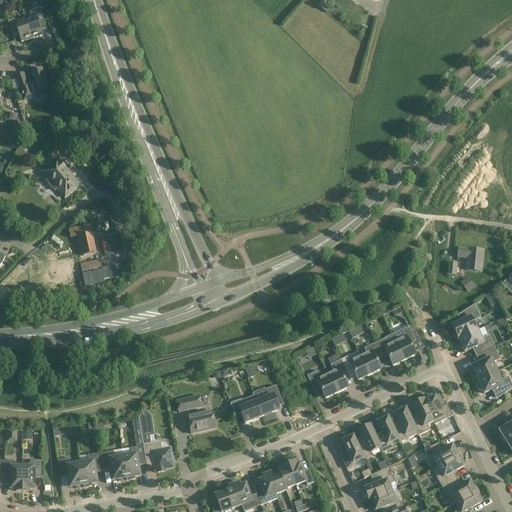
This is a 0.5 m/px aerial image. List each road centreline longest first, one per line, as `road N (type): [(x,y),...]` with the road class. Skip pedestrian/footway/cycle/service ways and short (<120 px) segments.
road 1 (secondary): [(218,281),(99,20)]
road 2 (secondary): [(99,20),(128,120),(182,253)]
road 3 (secondary): [(0,341),(107,334),(214,302)]
road 4 (residential): [(127,259),(103,192),(29,250),(0,237)]
road 5 (secondary): [(214,302),(324,248),(366,209)]
road 6 (secondary): [(173,297),(109,318),(0,333)]
road 7 (secondary): [(366,209),(300,251),(218,281)]
road 8 (secondary): [(366,209),(468,90)]
road 9 (residential): [(318,428),(198,476),(191,490)]
road 10 (residential): [(447,367),(318,428)]
road 11 (residential): [(191,490),(68,511)]
